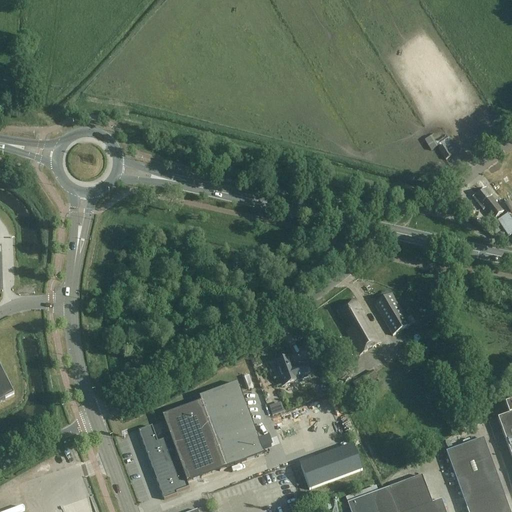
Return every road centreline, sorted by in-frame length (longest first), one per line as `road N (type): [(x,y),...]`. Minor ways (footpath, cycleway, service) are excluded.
road 1 (primary): [(511,259),(116,168)]
road 2 (unclassified): [(94,416),(255,333),(352,266)]
